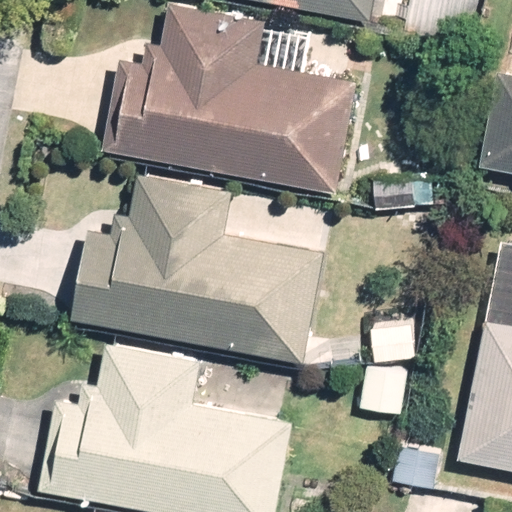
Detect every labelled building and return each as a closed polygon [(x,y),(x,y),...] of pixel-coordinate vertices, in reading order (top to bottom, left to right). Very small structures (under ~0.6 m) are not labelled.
[(122,52),(106,138),(338,181),(358,74),(257,56),(265,14),(188,0),(171,0),(164,39),(150,36),(146,57),(122,52)] [(320,0),(373,10),(374,0),(320,0)] [(511,162),(511,63),(500,61),(481,156),(511,162)] [(91,222),(74,308),(304,351),(324,244),(224,225),(232,184),(143,168),(135,208),(119,205),(116,226),(91,222)] [(511,318),(490,314),(464,447),(511,456),(511,318)] [(62,391),(45,479),(220,511),(274,511),(293,414),(195,396),(203,352),(109,334),(101,378),(85,375),(82,394),(62,391)]
